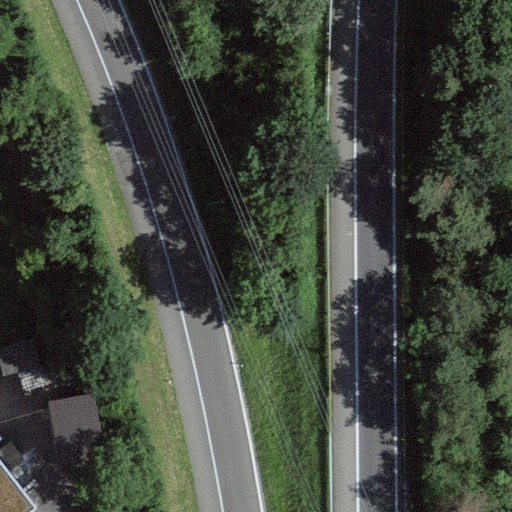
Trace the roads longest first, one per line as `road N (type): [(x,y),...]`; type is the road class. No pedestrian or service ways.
road 1 (motorway): [(97,0),(185,247),(241,511)]
road 2 (motorway): [(377,0),(378,511)]
